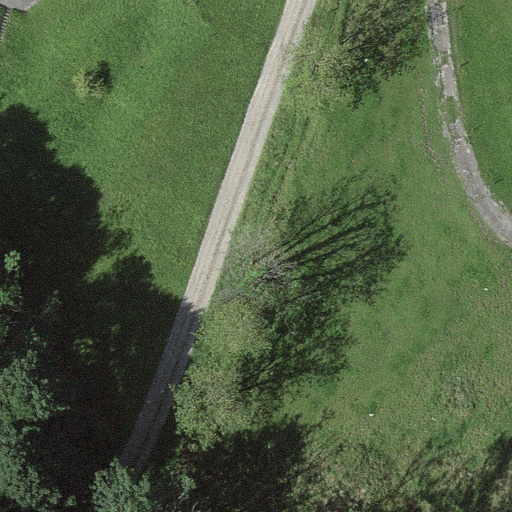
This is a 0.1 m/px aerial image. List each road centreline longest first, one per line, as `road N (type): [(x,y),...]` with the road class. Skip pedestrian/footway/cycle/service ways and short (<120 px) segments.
road 1 (track): [(300,0),(127,495),(113,511)]
road 2 (track): [(511,227),(477,204),(442,58),(442,0)]
